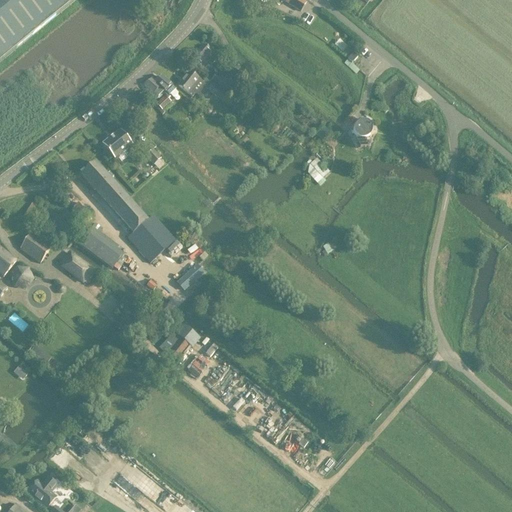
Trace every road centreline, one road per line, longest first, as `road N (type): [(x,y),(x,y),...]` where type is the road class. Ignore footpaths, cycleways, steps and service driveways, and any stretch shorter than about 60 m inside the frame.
road 1 (tertiary): [(0,184),(105,108),(165,51),(203,0)]
road 2 (unclassified): [(451,110),(317,0)]
